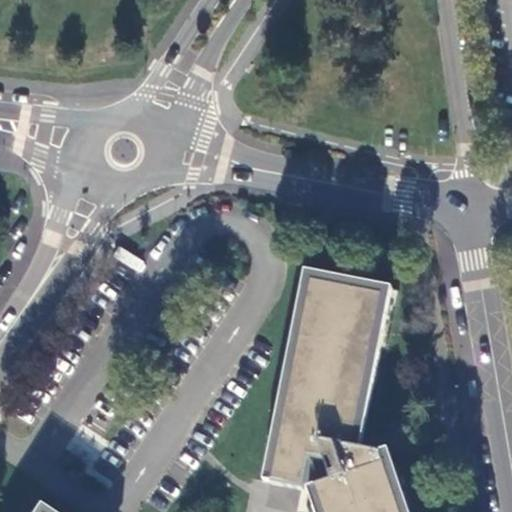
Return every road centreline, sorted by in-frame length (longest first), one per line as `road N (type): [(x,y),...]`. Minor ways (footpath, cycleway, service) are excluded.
road 1 (tertiary): [(302,177),(429,202),(468,224),(511,464)]
road 2 (secondary): [(158,132),(173,121),(244,0)]
road 3 (tertiary): [(302,177),(207,139),(159,136)]
road 4 (tertiary): [(153,174),(302,177)]
road 5 (secondary): [(210,0),(124,113)]
road 6 (secondary): [(37,292),(129,187)]
road 7 (secondary): [(91,166),(69,192),(37,292)]
road 8 (residential): [(105,511),(0,442)]
